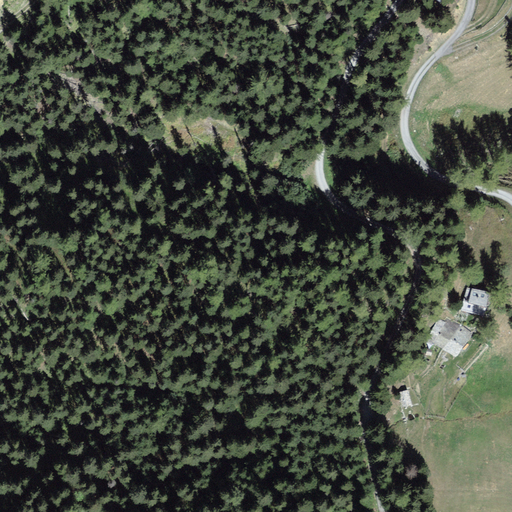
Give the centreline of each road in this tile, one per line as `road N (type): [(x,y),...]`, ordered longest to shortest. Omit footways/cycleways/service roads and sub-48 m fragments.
road 1 (track): [(384,511),(363,402),(414,288),(418,254),(404,236),(340,207),(322,182),(320,155),(354,56),(400,0)]
road 2 (track): [(471,0),(462,25),(412,87),(404,124),(430,171),(511,199)]
